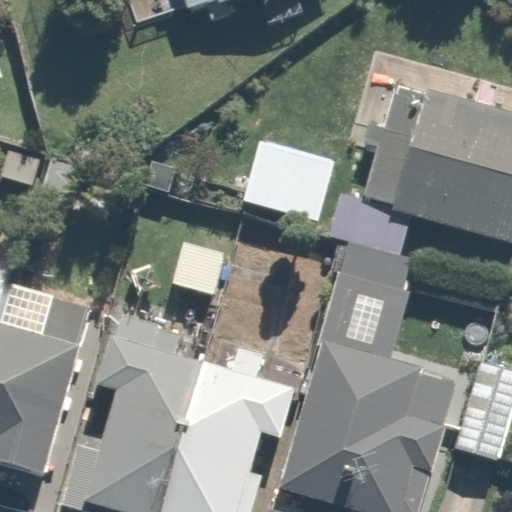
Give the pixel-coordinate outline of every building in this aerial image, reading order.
[(225,0),(180,0),(182,7),(200,1),(206,18),(229,10),(225,0)] [(507,211),(511,211),(511,81),(378,65),(372,113),(338,109),(323,240),(399,249),(403,211),(501,241),(503,242),(507,211)] [(220,240),(172,233),(164,293),(212,299),(220,240)] [(332,511),(409,511),(451,370),(383,350),(404,278),(333,258),(281,435),(258,511),(308,511),(311,505),(332,511)] [(0,460),(45,472),(88,306),(17,287),(8,324),(0,321),(0,460)] [(272,433),(285,377),(189,355),(197,320),(109,300),(90,385),(100,387),(73,506),(97,511),(244,511),(255,465),(243,463),(251,428),(272,433)] [(511,416),(511,368),(474,357),(448,445),(499,460),(511,416)]
